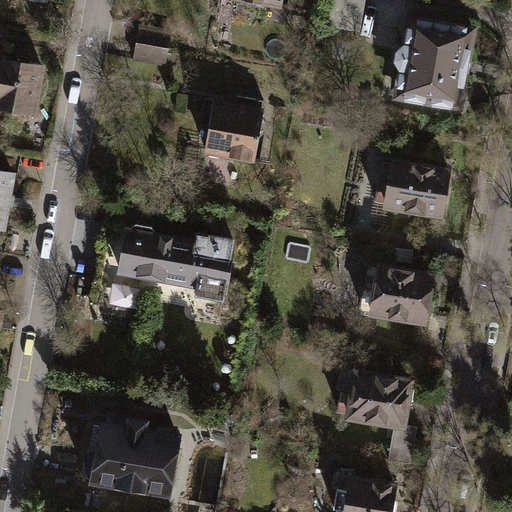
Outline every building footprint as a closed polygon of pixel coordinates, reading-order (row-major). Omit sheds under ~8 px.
[(240,0),(240,4),(265,8),(266,2),(283,5),(283,0),(240,0)] [(329,0),(326,23),(356,28),(360,0),(329,0)] [(401,67),(397,94),(460,103),(472,26),(407,16),(403,44),(396,50),(396,59),(401,67)] [(134,58),(164,64),(170,31),(139,26),(134,58)] [(1,60),(0,64),(0,104),(13,107),(11,114),(28,117),(29,111),(34,112),(42,67),(1,60)] [(211,122),(206,151),(255,159),(265,99),(246,96),(244,104),(205,98),(201,121),(211,122)] [(376,210),(440,221),(449,170),(385,159),(376,210)] [(0,169),(0,225),(3,226),(13,171),(0,169)] [(224,296),(234,237),(197,231),(195,239),(154,232),(151,223),(137,221),(131,228),(127,227),(120,269),(198,282),(197,292),(224,296)] [(359,319),(421,330),(430,274),(368,264),(359,319)] [(18,380),(29,381),(38,333),(27,331),(18,380)] [(337,411),(404,422),(412,377),(356,367),(352,390),(341,388),(337,411)] [(244,387),(215,381),(212,402),(240,407),(244,387)] [(94,476),(166,489),(176,432),(146,427),(147,419),(117,413),(116,424),(104,422),(98,451),(87,449),(83,471),(95,473),(94,476)] [(393,428),(388,456),(411,461),(416,433),(393,428)] [(390,511),(395,482),(352,475),(353,471),(340,468),(333,473),(330,486),(336,487),(333,506),(344,508),(343,511),(390,511)]
